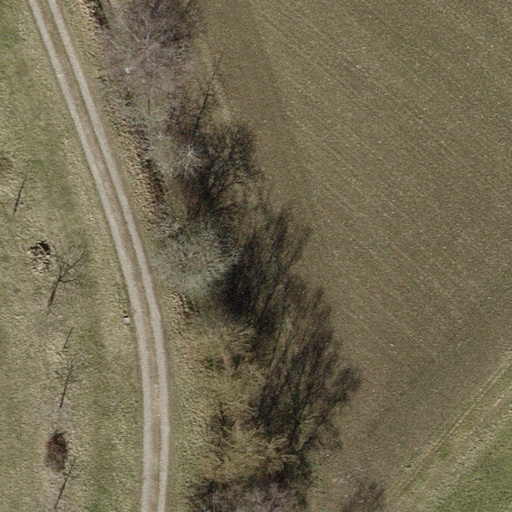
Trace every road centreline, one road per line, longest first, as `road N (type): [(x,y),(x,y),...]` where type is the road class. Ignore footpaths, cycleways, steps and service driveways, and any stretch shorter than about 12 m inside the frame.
road 1 (track): [(154,511),(161,442),(142,287),(45,0)]
road 2 (track): [(396,511),(511,374)]
